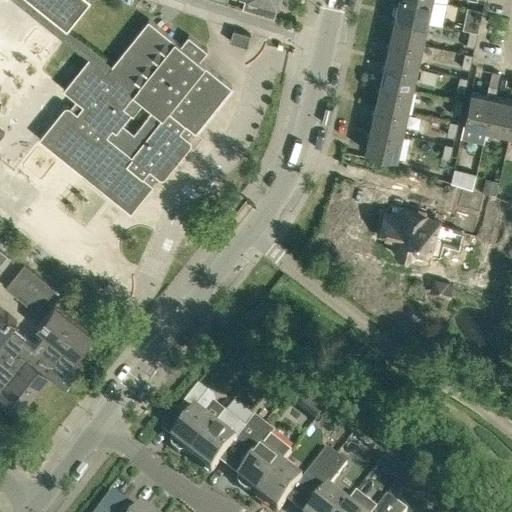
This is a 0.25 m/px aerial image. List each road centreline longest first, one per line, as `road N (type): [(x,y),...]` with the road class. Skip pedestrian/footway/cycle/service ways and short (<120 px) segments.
road 1 (residential): [(99,429),(254,237),(292,174),(334,0)]
road 2 (residential): [(225,511),(99,429)]
